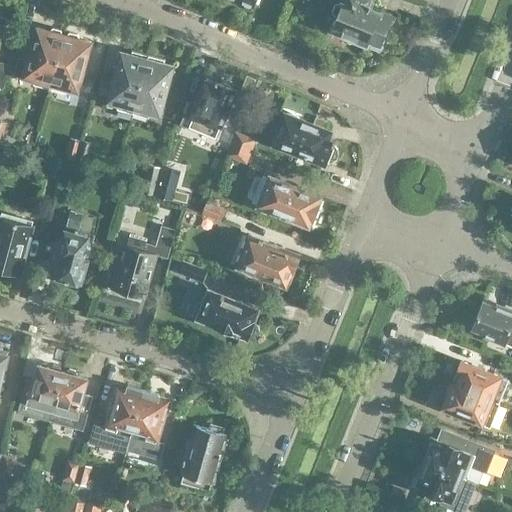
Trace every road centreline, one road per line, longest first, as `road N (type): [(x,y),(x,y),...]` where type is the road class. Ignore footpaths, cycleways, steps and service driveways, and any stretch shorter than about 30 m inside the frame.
road 1 (residential): [(404,115),(118,0)]
road 2 (residential): [(290,394),(0,307)]
road 3 (residential): [(331,511),(441,241)]
road 4 (residential): [(290,394),(367,210)]
road 5 (residential): [(244,511),(290,394)]
road 6 (residential): [(404,115),(451,0)]
